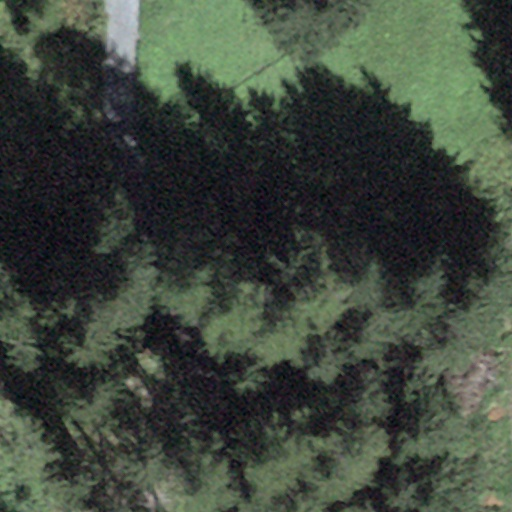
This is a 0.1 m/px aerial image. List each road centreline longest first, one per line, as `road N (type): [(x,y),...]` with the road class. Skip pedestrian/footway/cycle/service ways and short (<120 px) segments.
road 1 (track): [(119,0),(115,114),(229,511)]
road 2 (track): [(17,511),(31,501),(0,314)]
